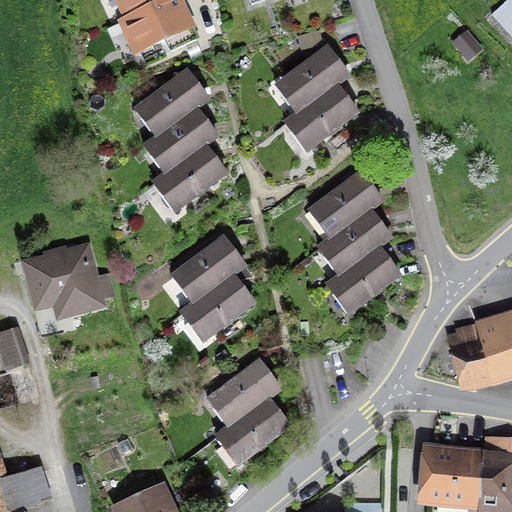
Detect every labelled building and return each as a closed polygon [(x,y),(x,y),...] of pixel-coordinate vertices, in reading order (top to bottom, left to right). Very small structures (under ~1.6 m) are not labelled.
[(114,0),(127,28),(188,2),(187,0),(114,0)] [(511,0),(494,18),(511,36),(511,0)] [(141,60),(202,34),(188,2),(127,28),(141,60)] [(276,90),(301,122),(344,88),(361,75),(335,43),(276,90)] [(164,140),(207,108),(220,99),(196,67),(139,108),(164,140)] [(344,88),(301,122),(293,128),(317,158),(368,117),(344,88)] [(151,149),(173,179),(214,150),(229,139),(207,108),(164,140),(151,149)] [(185,216),(235,181),(214,150),(173,179),(163,186),(185,216)] [(314,217),(334,242),(376,208),(385,201),(365,176),(314,217)] [(390,248),(401,240),(376,208),(334,242),(322,251),(347,283),(390,248)] [(183,277),(204,305),(242,276),(253,268),(232,240),(183,277)] [(109,311),(90,248),(25,268),(39,315),(55,310),(60,326),(109,311)] [(412,274),(390,248),(347,283),(335,292),(357,319),(412,274)] [(242,276),(204,305),(189,315),(210,345),(264,305),(242,276)] [(511,318),(479,328),(498,391),(511,386),(511,318)] [(498,391),(479,328),(457,334),(464,357),(457,359),(466,396),(498,391)] [(20,333),(0,339),(0,345),(9,376),(32,369),(20,333)] [(237,430),(277,400),(288,391),(265,361),(214,401),(237,430)] [(277,400),(237,430),(229,436),(250,463),(297,426),(277,400)] [(0,511),(26,511),(0,436),(0,511)] [(511,511),(511,443),(486,442),(486,452),(483,511),(511,511)] [(232,488),(212,447),(183,462),(203,502),(232,488)] [(425,510),(480,511),(483,511),(486,452),(428,450),(425,510)] [(171,511),(160,488),(111,511),(171,511)]
